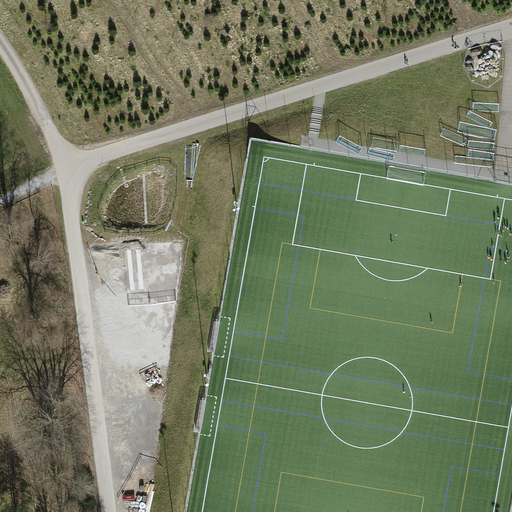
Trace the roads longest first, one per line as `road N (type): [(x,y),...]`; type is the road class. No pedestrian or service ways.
road 1 (track): [(0,44),(68,166),(110,511)]
road 2 (track): [(511,25),(68,166)]
